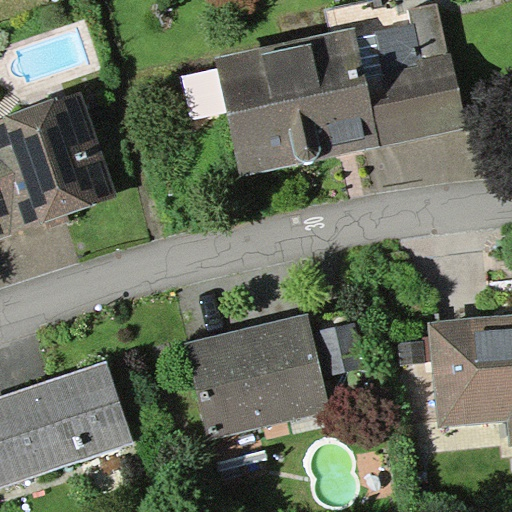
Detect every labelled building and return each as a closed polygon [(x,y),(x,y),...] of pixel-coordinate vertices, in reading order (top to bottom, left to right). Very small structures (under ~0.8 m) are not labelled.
[(347,41),(202,74),(228,189),(455,137),(440,72),(358,91),(347,41)] [(69,108),(0,134),(0,249),(108,207),(69,108)] [(511,323),(419,333),(429,434),(504,426),(507,453),(511,452),(511,323)] [(301,327),(180,356),(202,448),(323,419),(301,327)] [(353,336),(319,342),(327,388),(362,382),(353,336)] [(100,373),(0,407),(0,492),(126,449),(100,373)]
